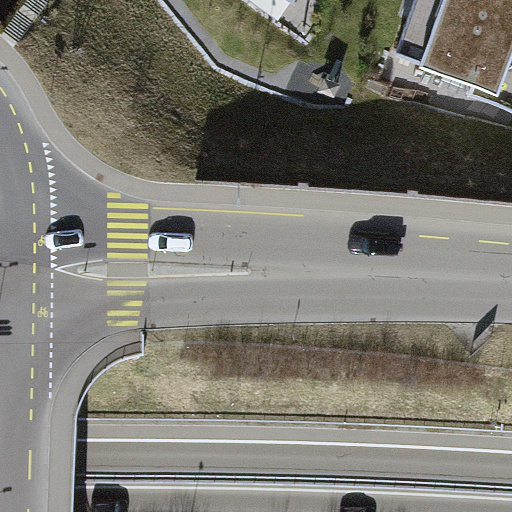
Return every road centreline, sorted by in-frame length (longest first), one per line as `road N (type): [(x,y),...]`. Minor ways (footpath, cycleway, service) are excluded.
road 1 (secondary): [(511,278),(99,269),(0,255)]
road 2 (trunk): [(511,471),(0,458)]
road 3 (trunk): [(0,506),(356,511)]
